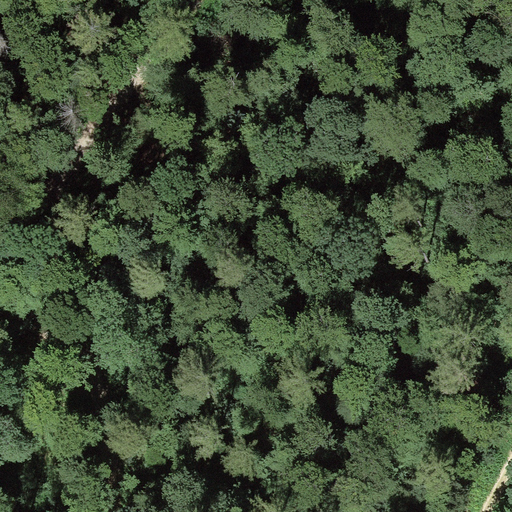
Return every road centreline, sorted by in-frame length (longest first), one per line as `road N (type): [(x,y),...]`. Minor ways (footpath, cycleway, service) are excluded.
road 1 (track): [(195,0),(0,263)]
road 2 (track): [(107,511),(104,427),(83,348),(30,314),(0,315)]
